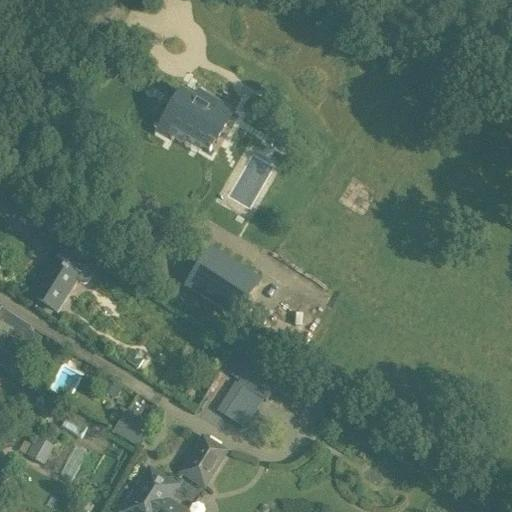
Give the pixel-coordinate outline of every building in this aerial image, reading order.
[(164,138),(169,130),(183,139),(179,147),(199,158),(208,141),(214,145),(232,114),(204,97),(199,106),(179,94),(156,133),(164,138)] [(95,270),(77,259),(60,248),(30,296),(57,313),(76,281),(83,285),(86,285),(95,270)] [(261,282),(209,248),(182,289),(234,322),(261,282)] [(0,367),(15,376),(22,363),(1,351),(9,337),(34,351),(40,340),(28,332),(30,328),(1,310),(0,311),(0,367)] [(259,414),(266,403),(283,377),(253,358),(236,384),(248,392),(240,403),(259,414)] [(15,376),(0,367),(0,377),(4,370),(15,376)] [(126,416),(118,412),(114,420),(122,424),(114,437),(135,450),(148,427),(127,415),(126,416)] [(35,436),(28,458),(47,465),(55,443),(35,436)] [(226,453),(203,438),(178,479),(200,494),(226,453)] [(175,487),(149,471),(123,511),(183,511),(166,501),(175,487)]
